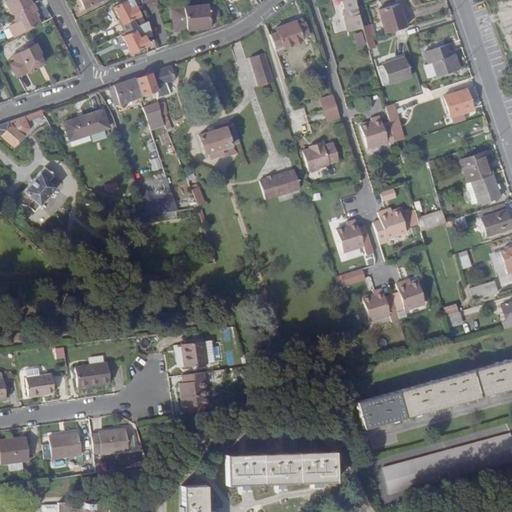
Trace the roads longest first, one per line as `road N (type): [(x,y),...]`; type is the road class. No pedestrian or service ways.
road 1 (residential): [(379,275),(361,183),(301,0)]
road 2 (residential): [(276,0),(235,32),(91,84)]
road 3 (residential): [(511,158),(461,0)]
road 4 (unknown): [(40,511),(41,493),(54,482),(181,466)]
road 5 (residential): [(146,396),(0,418)]
